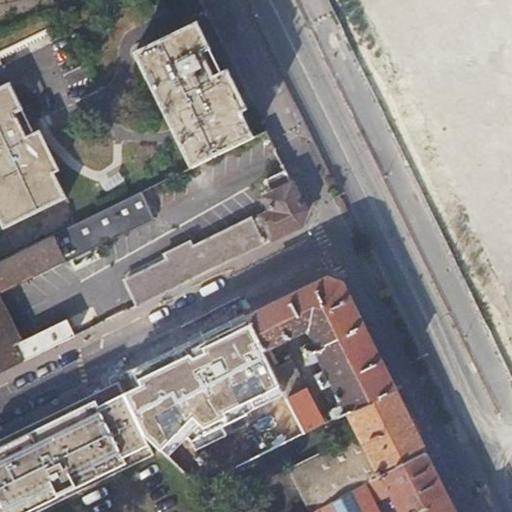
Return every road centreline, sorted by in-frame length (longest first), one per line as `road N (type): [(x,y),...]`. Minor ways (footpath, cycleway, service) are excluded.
road 1 (tertiary): [(271,0),(496,464)]
road 2 (residential): [(0,405),(343,235)]
road 3 (residential): [(343,235),(451,449),(496,464)]
